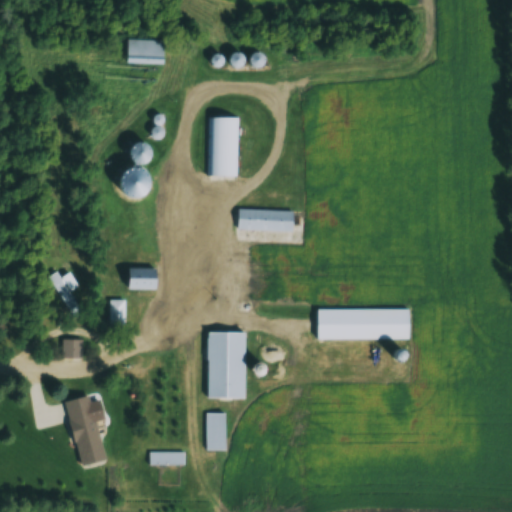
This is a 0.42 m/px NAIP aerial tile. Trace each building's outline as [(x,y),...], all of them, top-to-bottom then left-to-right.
[(160,62),(160,38),(122,38),(122,62),(160,62)] [(258,52),(247,53),(248,66),(259,65),(258,52)] [(206,115),(206,175),(235,175),(235,115),(206,115)] [(147,151),(132,140),(122,153),(137,164),(147,151)] [(124,219),(138,219),(138,196),(124,196),(124,219)] [(290,209),(235,207),(234,228),(289,230),(290,209)] [(151,288),(151,268),(123,268),(123,288),(151,288)] [(58,277),(54,271),(46,275),(66,309),(74,304),(66,290),(75,285),(67,272),(58,277)] [(107,323),(122,323),(122,299),(107,299),(107,323)] [(313,338),(405,338),(405,308),(313,308),(313,338)] [(204,396),(242,396),(242,330),(204,330),(204,396)] [(80,357),(80,338),(60,338),(60,357),(80,357)] [(62,400),(76,463),(101,458),(87,394),(62,400)]
